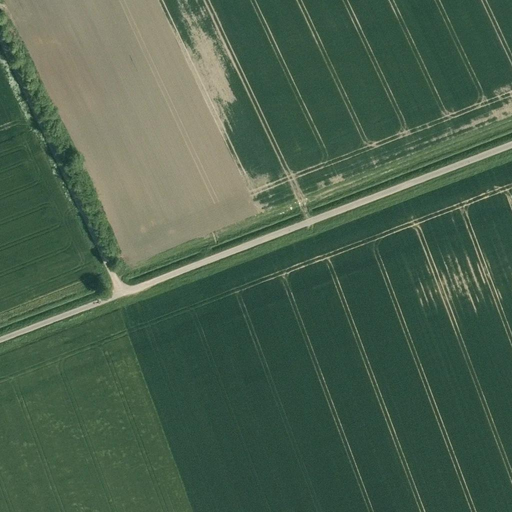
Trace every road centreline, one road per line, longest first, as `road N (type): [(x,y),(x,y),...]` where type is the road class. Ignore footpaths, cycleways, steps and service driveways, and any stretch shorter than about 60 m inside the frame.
road 1 (unclassified): [(124,293),(511,146)]
road 2 (unclassified): [(124,293),(0,33)]
road 3 (unclassified): [(0,341),(124,293)]
